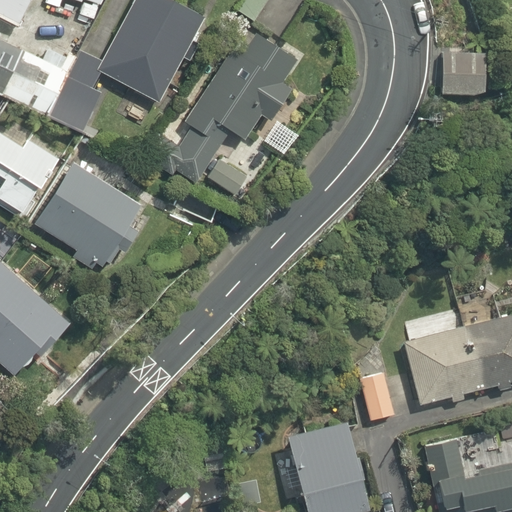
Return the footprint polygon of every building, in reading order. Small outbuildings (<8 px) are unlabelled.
[(34,0),(0,0),(0,17),(22,27),(34,0)] [(96,6),(100,8),(103,0),(78,0),(73,13),(91,19),(96,6)] [(134,0),(95,70),(156,102),(199,21),(165,2),(166,0),(134,0)] [(303,57),(251,28),(236,54),(225,47),(208,77),(199,72),(183,99),(170,122),(167,120),(148,153),(194,180),(222,131),(243,143),(256,119),(267,125),(283,98),(280,96),(303,57)] [(62,136),(66,127),(81,133),(101,86),(89,80),(98,59),(65,45),(56,66),(0,42),(0,98),(41,116),(37,125),(62,136)] [(478,90),(479,52),(466,52),(466,46),(448,46),(448,52),(437,51),(436,93),(472,94),(472,90),(478,90)] [(0,178),(2,180),(0,182),(0,199),(20,213),(58,155),(2,118),(0,119),(0,178)] [(112,178),(76,153),(63,172),(61,171),(29,219),(97,265),(99,261),(105,265),(115,251),(119,254),(139,225),(147,213),(139,208),(145,200),(112,178)] [(64,321),(0,266),(0,368),(14,380),(64,321)] [(449,401),(461,398),(460,393),(494,383),(496,389),(509,385),(508,380),(511,378),(511,312),(456,328),(452,311),(404,324),(409,341),(402,343),(419,405),(448,397),(449,401)] [(381,373),(358,378),(368,420),(390,414),(381,373)] [(360,511),(367,510),(343,419),(284,434),(303,511),(360,511)] [(423,448),(437,511),(511,511),(511,510),(511,461),(476,470),(477,473),(459,477),(451,441),(423,448)]
